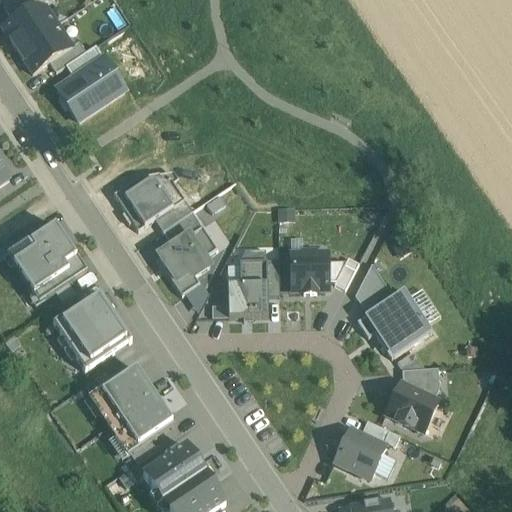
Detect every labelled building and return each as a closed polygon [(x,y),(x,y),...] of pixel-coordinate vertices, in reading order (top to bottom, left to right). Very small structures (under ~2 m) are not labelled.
[(33,12),(33,0),(3,0),(3,12),(13,26),(33,12)] [(57,30),(46,12),(33,12),(13,26),(2,33),(17,56),(57,30)] [(57,30),(17,56),(33,79),(49,68),(56,78),(66,72),(86,59),(79,48),(73,52),(57,30)] [(95,53),(86,59),(66,72),(73,83),(57,94),(78,126),(124,95),(95,53)] [(0,188),(8,183),(0,170),(0,188)] [(140,183),(114,200),(138,237),(155,226),(184,206),(173,188),(168,191),(159,179),(140,183)] [(155,226),(163,238),(192,218),(184,206),(155,226)] [(163,238),(173,253),(202,233),(192,218),(163,238)] [(54,230),(7,262),(39,310),(87,278),(54,230)] [(173,253),(159,261),(168,275),(165,277),(182,302),(200,290),(195,282),(209,272),(204,265),(218,256),(202,233),(173,253)] [(291,260),(292,296),(303,296),(303,299),(317,299),(317,296),(328,295),(328,287),(336,287),(346,267),(327,268),(327,259),(316,259),(316,257),(302,257),(302,260),(291,260)] [(348,263),(346,267),(336,287),(334,290),(345,296),(359,269),(348,263)] [(267,267),(268,302),(280,302),(279,266),(267,267)] [(227,272),(228,324),(268,323),(268,302),(267,267),(239,267),(239,271),(227,272)] [(355,302),(367,321),(393,303),(371,270),(355,302)] [(391,364),(431,338),(403,296),(393,303),(367,321),(357,327),(368,344),(375,339),(391,364)] [(99,298),(53,329),(85,377),(132,346),(99,298)] [(135,373),(89,404),(128,462),(174,431),(135,373)] [(402,377),(403,390),(434,405),(439,394),(438,374),(402,377)] [(412,432),(424,438),(438,407),(434,405),(403,390),(400,390),(386,420),(397,425),(397,427),(411,434),(412,432)] [(362,437),(395,452),(399,442),(367,427),(362,437)] [(371,485),(386,453),(350,436),(334,468),(371,485)] [(187,451),(143,480),(164,511),(221,511),(226,509),(187,451)]
